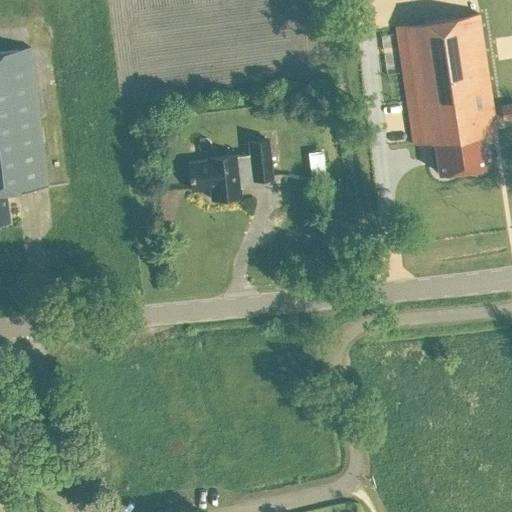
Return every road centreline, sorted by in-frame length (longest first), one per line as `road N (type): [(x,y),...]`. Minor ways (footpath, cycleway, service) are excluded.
road 1 (secondary): [(17,327),(511,278)]
road 2 (residential): [(82,511),(17,327)]
